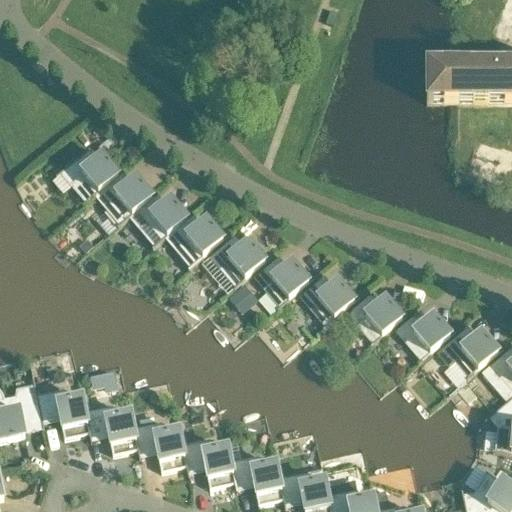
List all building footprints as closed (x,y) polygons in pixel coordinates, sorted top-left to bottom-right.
[(511,70),(426,72),(426,109),(511,108),(511,70)] [(83,212),(123,179),(122,179),(117,183),(101,164),(94,170),(86,160),(89,157),(88,156),(56,184),(56,185),(61,181),(86,210),(83,212)] [(117,234),(117,235),(158,201),(157,200),(151,205),(135,186),(128,192),(120,183),(123,180),(123,179),(83,212),(84,213),(95,203),(120,232),(117,234)] [(152,256),(152,257),(193,221),(186,227),(170,208),(162,214),(154,204),(158,201),(117,235),(118,235),(130,225),(155,254),(152,256)] [(193,221),(152,257),(166,245),(190,274),(188,277),(188,278),(228,244),(227,243),(222,248),(206,228),(198,234),(190,225),(194,222),(193,221)] [(270,266),(269,265),(264,270),(248,251),(240,257),(232,247),(212,265),(236,293),(233,296),(234,297),(270,266)] [(280,314),(277,316),(278,318),(314,287),(313,286),(308,290),(291,271),(284,277),(276,268),(255,285),(280,314)] [(322,336),(323,337),(359,306),(359,305),(353,309),(337,290),(329,296),(321,287),(301,305),(325,333),(322,336)] [(370,353),(371,354),(407,323),(406,322),(401,327),(384,307),(377,314),(369,304),(348,322),(373,350),(370,353)] [(418,370),(419,371),(455,340),(454,339),(449,344),(433,324),(425,331),(417,321),(397,339),(421,367),(418,370)] [(465,338),(444,356),(439,360),(449,373),(455,368),(469,384),(466,387),(467,388),(503,357),(502,356),(497,361),(480,341),(473,348),(465,338)] [(490,426),(511,407),(511,356),(483,381),(507,410),(484,429),(485,430),(490,426)] [(43,437),(32,386),(33,393),(16,396),(15,404),(4,406),(3,404),(2,402),(2,400),(1,399),(0,398),(0,450),(24,445),(24,441),(42,437),(43,437)] [(91,450),(81,402),(80,402),(81,407),(73,408),(65,396),(37,403),(33,386),(32,386),(43,437),(44,437),(43,432),(60,428),(64,447),(89,442),(90,450),(91,450)] [(81,402),(91,450),(92,450),(91,449),(108,445),(113,464),(137,459),(139,467),(129,419),(130,423),(122,425),(114,413),(85,419),(81,402)] [(511,407),(490,426),(498,435),(496,459),(492,459),(492,460),(511,461),(511,407)] [(188,483),(178,436),(177,436),(178,440),(170,441),(162,430),(134,436),(130,419),(129,419),(139,467),(140,466),(140,465),(157,462),(161,481),(186,476),(187,483),(188,483)] [(234,492),(227,456),(219,458),(211,446),(182,453),(178,435),(178,436),(188,483),(188,482),(205,478),(210,497),(234,492)] [(227,456),(234,492),(236,500),(237,500),(237,498),(254,495),(257,511),(267,511),(283,509),(283,511),(275,469),(274,469),(275,473),(267,475),(259,463),(231,469),(227,452),(226,452),(227,456)] [(328,511),(323,486),(324,490),(316,491),(308,480),(279,486),(275,469),(283,511),(299,511),(302,511),(328,511)] [(511,511),(511,496),(485,479),(484,480),(486,481),(473,501),(463,503),(462,499),(460,499),(463,511),(511,511)] [(373,511),(372,502),(371,502),(372,506),(364,508),(356,497),(328,503),(324,485),(323,486),(328,511),(373,511)]
